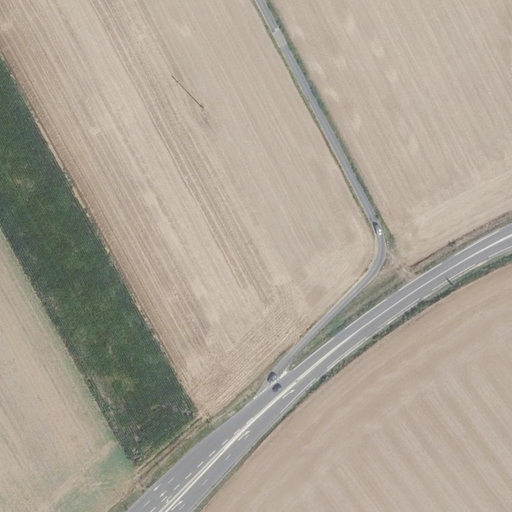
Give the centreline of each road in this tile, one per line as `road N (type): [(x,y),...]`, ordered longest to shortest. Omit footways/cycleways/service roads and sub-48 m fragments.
road 1 (unclassified): [(259,0),(374,220),(382,250),(370,277),(273,373),(257,406)]
road 2 (primary): [(179,511),(324,355)]
road 3 (primary): [(324,355),(500,240)]
road 4 (primary): [(257,406),(139,511)]
